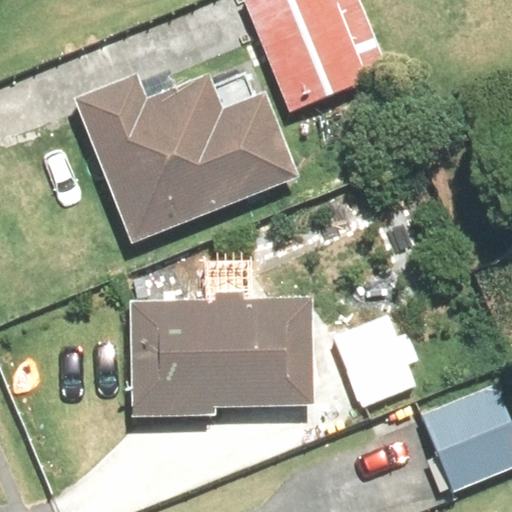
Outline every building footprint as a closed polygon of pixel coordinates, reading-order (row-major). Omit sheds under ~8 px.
[(363,0),(251,0),(247,2),(292,117),(394,77),(363,0)] [(148,120),(85,144),(141,290),(310,225),(276,137),(230,154),(217,118),(156,142),(148,120)] [(398,331),(345,353),(369,414),(423,392),(398,331)] [(139,345),(142,460),(324,456),(322,341),(139,345)] [(511,413),(503,391),(426,421),(455,498),(511,476),(511,413)]
